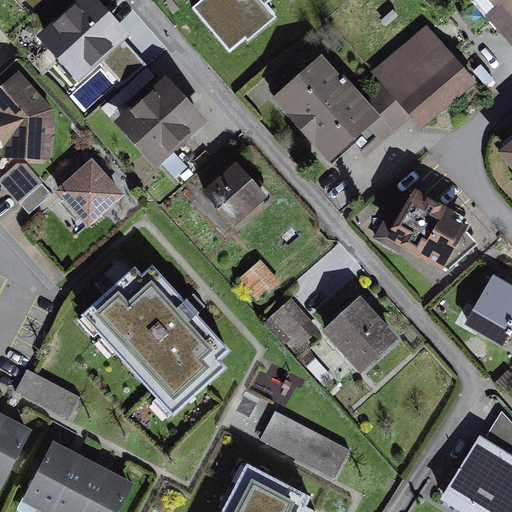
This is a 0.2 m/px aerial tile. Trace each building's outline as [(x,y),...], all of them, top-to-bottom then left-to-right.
[(81,82),(101,64),(116,80),(143,54),(91,0),(85,0),(42,41),(81,82)] [(206,0),(187,16),(225,62),(272,23),(261,10),(274,0),(206,0)] [(511,0),(479,0),(511,37),(511,0)] [(413,117),(425,130),(477,84),(433,34),(381,80),(398,100),(413,117)] [(273,101),(330,163),(353,141),(381,115),(325,54),(273,101)] [(50,117),(14,80),(0,92),(0,129),(1,131),(2,160),(19,158),(46,162),(50,117)] [(164,85),(116,128),(151,168),(200,125),(164,85)] [(368,158),(413,117),(398,100),(381,115),(353,141),(368,158)] [(511,149),(495,164),(511,184),(511,149)] [(54,196),(19,158),(0,175),(0,189),(27,219),(54,196)] [(92,163),(54,196),(86,233),(125,199),(92,163)] [(242,168),(210,196),(241,232),(273,203),(242,168)] [(460,225),(411,202),(389,249),(437,272),(460,225)] [(261,264),(239,284),(259,305),(280,285),(261,264)] [(81,321),(171,421),(224,374),(218,367),(230,356),(161,279),(146,292),(132,275),(81,321)] [(511,289),(494,279),(465,329),(502,349),(511,331),(511,289)] [(291,302),(266,325),(284,346),(290,341),(298,350),(318,332),(291,302)] [(359,305),(323,341),(363,381),(399,344),(359,305)] [(15,394),(69,422),(81,400),(27,372),(15,394)] [(32,427),(0,409),(0,487),(0,488),(32,427)] [(275,414),(261,441),(334,479),(348,451),(275,414)] [(118,511),(136,479),(55,437),(23,498),(49,511),(118,511)] [(511,511),(511,466),(478,447),(443,509),(448,511),(511,511)] [(246,459),(217,511),(313,511),(316,508),(305,503),(310,493),(246,459)]
